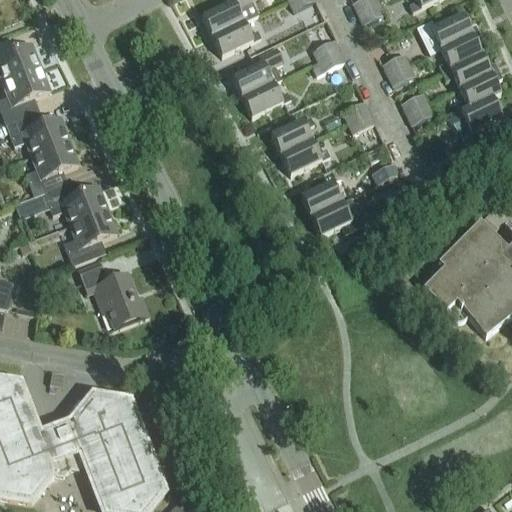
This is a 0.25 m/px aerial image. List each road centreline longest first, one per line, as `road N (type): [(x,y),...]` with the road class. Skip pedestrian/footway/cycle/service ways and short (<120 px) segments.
road 1 (tertiary): [(230,332),(81,34)]
road 2 (residential): [(230,332),(142,369),(0,347)]
road 3 (tertiary): [(321,511),(230,332)]
road 4 (residential): [(412,171),(328,0)]
